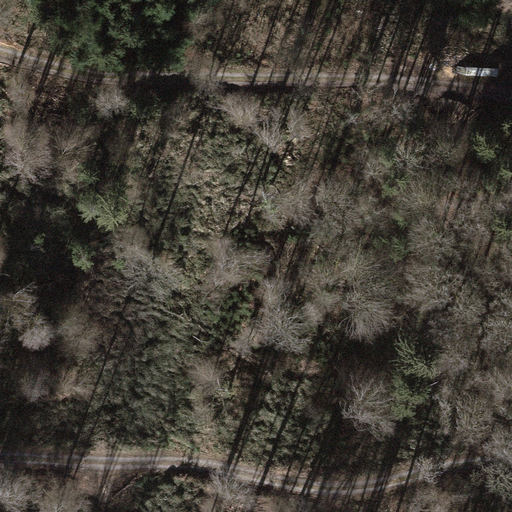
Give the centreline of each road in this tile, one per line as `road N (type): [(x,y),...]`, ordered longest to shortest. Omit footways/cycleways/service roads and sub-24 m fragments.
road 1 (track): [(511,465),(453,464),(377,488),(188,463),(0,456)]
road 2 (track): [(0,57),(102,80),(511,95)]
